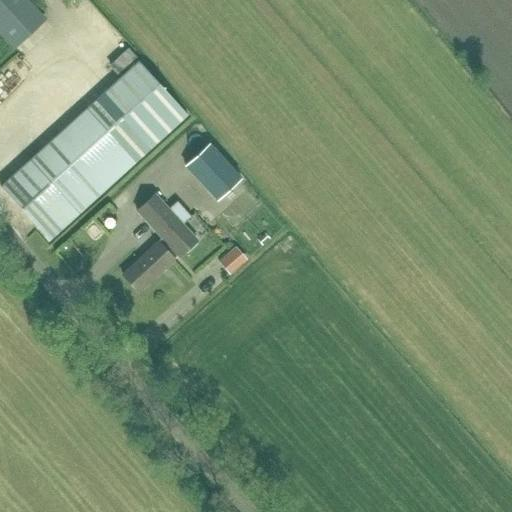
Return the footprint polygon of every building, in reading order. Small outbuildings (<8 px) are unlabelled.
[(0,0),(0,31),(15,48),(44,21),(25,0),(0,0)] [(186,114),(125,50),(109,65),(120,77),(0,186),(0,187),(48,240),(186,114)] [(237,182),(206,148),(182,169),(213,203),(237,182)] [(168,209),(155,195),(137,211),(161,238),(121,274),(138,291),(178,255),(178,256),(196,240),(182,224),(190,217),(176,201),(168,209)] [(218,264),(230,276),(246,262),(234,249),(218,264)]
